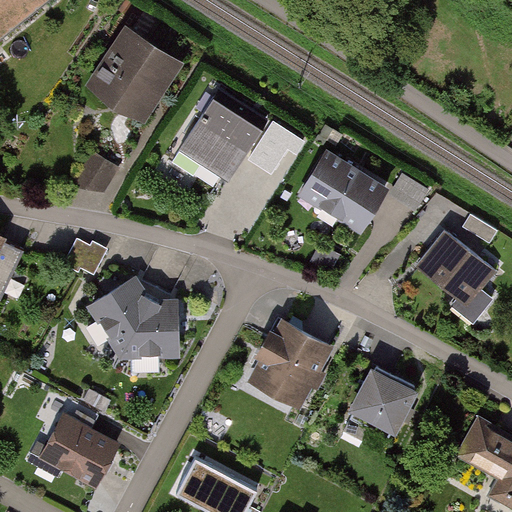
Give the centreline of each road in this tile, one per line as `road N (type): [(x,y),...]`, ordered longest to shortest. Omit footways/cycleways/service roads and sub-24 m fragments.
road 1 (unclassified): [(264,0),(511,160)]
road 2 (residential): [(511,389),(338,296),(262,268)]
road 3 (residential): [(132,511),(262,268)]
road 4 (residential): [(262,268),(168,237),(0,204)]
